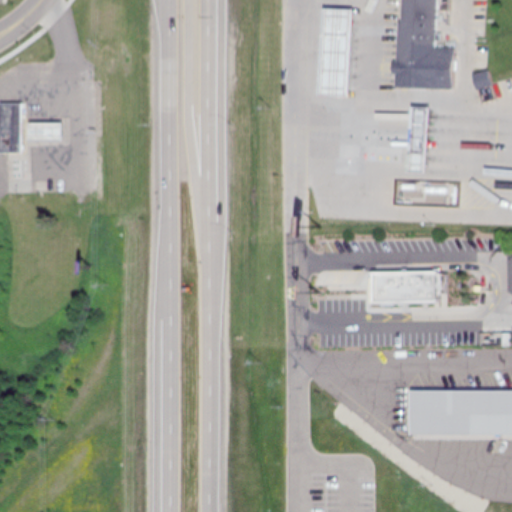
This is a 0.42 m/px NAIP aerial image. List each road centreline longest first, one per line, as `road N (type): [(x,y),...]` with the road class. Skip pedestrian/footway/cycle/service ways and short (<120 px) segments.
road 1 (trunk): [(168,0),(172,511)]
road 2 (trunk): [(210,511),(207,0)]
road 3 (trunk): [(209,274),(184,144),(183,0)]
